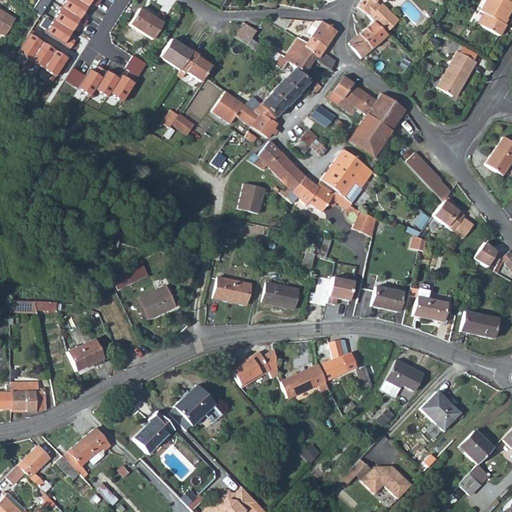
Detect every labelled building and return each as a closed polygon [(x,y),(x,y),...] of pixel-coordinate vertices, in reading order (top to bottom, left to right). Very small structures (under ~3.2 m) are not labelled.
[(50,0),(37,0),(34,5),(43,11),(50,0)] [(360,0),(356,7),(367,16),(372,22),(384,34),(398,21),(381,5),(375,10),(372,7),(376,0),(360,0)] [(485,15),(480,26),(498,36),(504,26),(502,25),(511,7),(511,0),(485,0),(479,12),(481,13),(485,15)] [(29,13),(39,18),(43,11),(34,5),(29,13)] [(138,10),(128,26),(151,40),(161,24),(138,10)] [(0,36),(3,38),(14,21),(0,11),(0,36)] [(481,13),(476,24),(480,26),(485,15),(481,13)] [(314,29),(308,38),(323,48),(333,32),(320,23),(313,22),(310,26),(314,29)] [(356,36),(347,43),(360,59),(386,36),(384,34),(372,22),(356,36)] [(249,39),(252,35),(254,32),(242,23),(234,34),(232,38),(244,46),(249,39)] [(433,23),(430,28),(439,34),(441,29),(433,23)] [(307,39),(304,44),(302,48),(309,53),(314,57),(312,60),(319,64),(328,71),(333,63),(333,62),(320,53),(323,48),(308,38),(307,39)] [(249,39),(244,46),(254,53),(259,46),(249,39)] [(269,49),(262,59),(279,70),(285,62),(294,69),(309,79),(312,74),(306,70),(306,69),(312,60),(314,57),(309,53),(302,48),(304,44),(296,39),(286,52),(283,58),(269,49)] [(157,58),(178,71),(178,70),(189,53),(169,41),(157,58)] [(189,53),(178,70),(178,71),(183,74),(184,73),(199,83),(210,67),(201,61),(195,57),(197,55),(198,54),(192,49),(189,53)] [(435,87),(451,97),(458,84),(461,86),(474,63),(456,52),(435,87)] [(319,64),(314,71),(326,79),(331,72),(328,71),(319,64)] [(281,81),(268,93),(269,94),(283,107),(284,108),(296,96),(296,95),(310,80),(309,79),(294,69),(282,81),(281,81)] [(183,74),(178,71),(175,76),(180,79),(183,74)] [(340,77),(325,99),(335,106),(340,99),(350,84),(340,77)] [(65,90),(78,97),(81,91),(69,84),(65,90)] [(310,93),(312,95),(320,87),(316,84),(309,91),(310,93)] [(350,84),(340,99),(354,109),(364,116),(365,115),(389,132),(403,111),(379,94),(374,101),(350,84)] [(458,84),(451,97),(453,98),(461,86),(458,84)] [(251,126),(258,117),(242,106),(223,92),(210,112),(228,124),(233,118),(235,115),(251,126)] [(251,98),(242,106),(258,117),(259,115),(269,121),(277,113),(283,107),(269,94),(258,105),(251,98)] [(340,99),(335,106),(350,116),(354,109),(340,99)] [(317,107),(310,117),(324,128),(332,118),(317,107)] [(157,126),(165,132),(168,127),(174,118),(166,113),(157,126)] [(235,115),(233,118),(249,129),(251,126),(235,115)] [(259,115),(258,117),(251,126),(249,129),(251,131),(264,140),(267,136),(269,138),(275,131),(271,129),(274,124),(269,121),(259,115)] [(370,131),(357,150),(369,158),(371,159),(374,154),(388,134),(389,132),(365,115),(364,116),(359,123),(370,131)] [(174,118),(168,127),(181,136),(187,126),(175,117),(174,118)] [(337,121),(331,129),(337,134),(343,125),(337,121)] [(359,123),(346,142),(357,150),(370,131),(359,123)] [(147,128),(143,134),(152,138),(155,132),(147,128)] [(303,134),(298,139),(308,148),(318,157),(323,151),(313,141),(312,142),(303,134)] [(393,135),(389,140),(395,145),(398,140),(393,135)] [(511,144),(501,138),(483,165),(499,176),(511,157),(511,144)] [(308,148),(298,139),(293,145),(302,154),(308,148)] [(252,155),(245,161),(260,171),(265,166),(278,153),(267,142),(255,157),(252,155)] [(235,151),(227,161),(232,165),(241,156),(235,151)] [(341,151),(318,181),(335,193),(340,198),(351,184),(357,175),(363,167),(341,151)] [(278,153),(265,166),(286,187),(282,192),(280,191),(277,194),(284,200),(297,186),(303,178),(278,153)] [(369,158),(365,164),(369,167),(370,164),(373,166),(377,161),(375,159),(377,156),(374,154),(371,159),(369,158)] [(413,154),(403,162),(421,182),(441,203),(445,197),(449,192),(439,183),(439,182),(413,154)] [(208,164),(212,167),(216,169),(220,164),(212,159),(208,164)] [(370,173),(363,167),(357,175),(364,180),(370,173)] [(364,180),(357,175),(351,184),(358,189),(364,180)] [(297,186),(284,200),(290,205),(295,199),(303,205),(306,203),(319,213),(326,205),(328,206),(332,207),(335,203),(335,201),(335,198),(333,196),(335,193),(318,181),(315,188),(304,179),(303,178),(297,186)] [(242,184),(236,210),(256,214),(262,189),(242,184)] [(340,198),(335,193),(333,196),(335,198),(335,201),(342,206),(346,209),(347,207),(349,204),(340,198)] [(441,203),(431,217),(450,231),(460,218),(462,216),(455,210),(449,206),(450,204),(451,203),(445,197),(441,203)] [(347,207),(346,209),(345,212),(346,215),(347,218),(348,221),(350,222),(352,223),(355,224),(358,212),(351,209),(347,207)] [(355,224),(354,232),(371,236),(374,219),(358,212),(355,224)] [(470,225),(460,218),(450,231),(461,238),(470,225)] [(222,222),(218,239),(225,241),(229,223),(222,222)] [(483,242),(470,260),(476,263),(485,267),(494,250),(483,242)] [(304,252),(301,265),(309,266),(312,254),(304,252)] [(511,256),(502,264),(511,276),(511,256)] [(467,260),(464,273),(474,275),(476,263),(470,260),(469,261),(467,260)] [(139,262),(110,277),(117,291),(146,277),(139,262)] [(215,278),(210,299),(243,305),(247,285),(215,278)] [(351,282),(331,278),(325,304),(334,306),(335,299),(347,302),(351,282)] [(264,283),(259,303),(291,309),(295,290),(264,283)] [(164,287),(137,300),(145,319),(173,306),(164,287)] [(372,287),(368,306),(396,312),(400,293),(372,287)] [(407,296),(415,297),(411,316),(440,322),(444,303),(425,299),(426,292),(409,288),(407,296)] [(26,302),(8,301),(8,305),(8,311),(25,312),(26,302)] [(33,302),(26,302),(25,312),(35,312),(35,311),(33,305),(33,302)] [(49,303),(33,302),(33,305),(35,311),(49,311),(49,303)] [(462,312),(458,331),(491,339),(496,319),(462,312)] [(93,341),(65,354),(74,372),(102,359),(93,341)] [(332,359),(316,366),(323,382),(355,368),(349,354),(347,355),(343,341),(338,341),(327,344),(332,359)] [(256,353),(228,369),(239,388),(266,372),(270,379),(275,376),(277,375),(272,350),(258,358),(256,353)] [(394,360),(379,389),(394,396),(400,386),(412,392),(419,378),(413,375),(415,371),(394,360)] [(316,366),(278,383),(285,399),(290,397),(323,382),(316,366)] [(364,368),(355,371),(360,389),(370,385),(364,368)] [(31,384),(9,384),(9,386),(10,411),(24,411),(24,413),(45,411),(44,392),(34,392),(34,389),(31,388),(31,384)] [(5,392),(0,392),(0,411),(10,411),(9,386),(5,386),(5,392)] [(190,425),(212,404),(196,387),(182,400),(180,398),(172,407),(190,425)] [(435,392),(419,410),(441,431),(456,415),(447,407),(449,405),(441,398),(435,392)] [(449,405),(447,407),(456,415),(457,413),(449,405)] [(172,407),(166,413),(177,424),(184,431),(190,425),(172,407)] [(387,410),(378,419),(385,425),(393,416),(387,410)] [(148,422),(131,439),(146,455),(172,430),(154,412),(146,421),(148,422)] [(511,426),(500,439),(511,450),(511,426)] [(86,474),(79,466),(86,460),(100,449),(102,451),(108,446),(93,429),(66,452),(67,453),(61,457),(77,474),(81,478),(86,474)] [(472,432),(457,448),(475,465),(491,449),(472,432)] [(308,465),(318,454),(310,445),(299,455),(308,465)] [(35,447),(16,465),(24,473),(41,490),(43,493),(50,487),(44,481),(42,483),(33,473),(47,459),(35,447)] [(100,449),(86,460),(91,466),(102,456),(102,452),(102,451),(100,449)] [(61,457),(60,456),(54,463),(71,481),(77,474),(61,457)] [(369,471),(358,460),(347,472),(353,477),(359,482),(369,471)] [(16,465),(4,477),(12,485),(24,473),(16,465)] [(475,465),(467,474),(478,484),(486,476),(475,465)] [(382,487),(396,501),(408,488),(409,487),(390,468),(384,468),(384,469),(380,470),(380,468),(372,469),(369,471),(359,482),(373,495),(380,487),(382,487)] [(337,483),(336,484),(341,489),(353,477),(347,472),(337,483)] [(467,474),(460,482),(471,492),(478,484),(467,474)] [(321,480),(316,486),(326,494),(331,488),(327,485),(321,480)] [(333,480),(327,485),(331,488),(336,484),(337,483),(333,480)] [(100,484),(95,489),(111,505),(116,500),(100,484)] [(180,499),(194,509),(201,498),(187,488),(180,499)] [(226,490),(224,493),(228,497),(233,498),(242,490),(239,488),(232,494),(229,493),(226,490)] [(41,490),(37,494),(44,501),(48,497),(43,493),(41,490)] [(209,508),(204,511),(244,511),(246,511),(245,510),(253,502),(242,490),(233,498),(228,497),(224,493),(209,508)] [(25,511),(6,494),(3,496),(19,511),(25,511)] [(19,511),(3,496),(0,499),(0,511),(19,511)] [(511,511),(511,497),(498,511),(511,511)]
